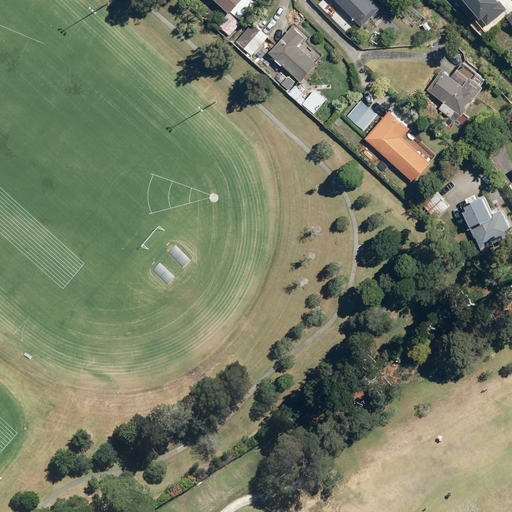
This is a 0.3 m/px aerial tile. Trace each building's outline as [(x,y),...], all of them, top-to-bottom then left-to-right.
[(215,0),(240,22),(251,10),(247,6),(253,0),(215,0)] [(336,0),(363,27),(381,9),(379,7),(372,0),(336,0)] [(503,17),(511,9),(511,0),(495,0),(491,3),(503,17)] [(429,17),(419,25),(427,35),(437,28),(429,17)] [(251,55),(269,37),(255,23),(236,41),(251,55)] [(308,38),(295,25),(287,34),(280,27),(272,35),(279,42),(274,48),(269,44),(260,53),(265,59),(271,53),(301,81),(318,64),(300,46),(308,38)] [(439,110),(456,122),(470,104),(472,106),(486,88),(483,86),(487,80),(463,63),(452,77),(443,70),(428,90),(445,102),(439,110)] [(281,84),(289,91),(295,84),(298,82),(290,75),(281,84)] [(310,97),(296,85),(289,93),(302,105),(302,104),(315,116),(328,102),(315,91),(310,97)] [(364,131),(379,115),(362,100),(348,117),(364,131)] [(436,158),(408,132),(412,128),(392,110),(357,148),(372,163),(382,152),(414,182),(436,158)] [(496,179),(489,183),(496,198),(503,194),(496,179)] [(451,206),(436,191),(423,204),(438,219),(451,206)] [(470,204),(462,208),(481,250),(511,236),(511,228),(503,209),(494,213),(486,195),(478,198),(476,194),(467,198),(470,204)] [(192,262),(178,246),(170,253),(184,269),(192,262)] [(174,276),(160,262),(152,271),(166,284),(174,276)]
